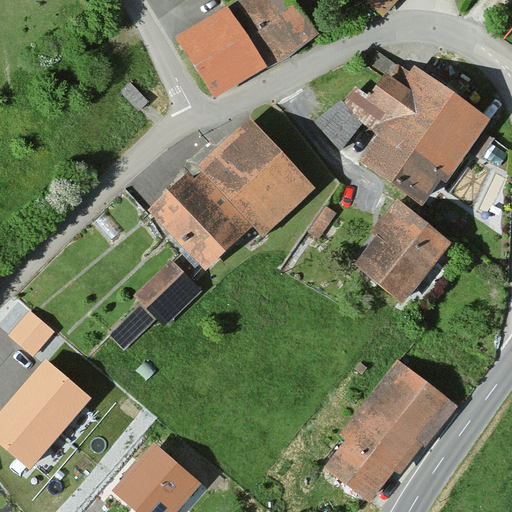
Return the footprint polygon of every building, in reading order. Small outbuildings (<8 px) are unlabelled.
[(310,37),(285,0),(249,0),(233,11),(269,65),(310,37)] [(398,0),(367,0),(385,15),(398,0)] [(269,65),(233,11),(180,43),(214,95),(269,65)] [(480,121),(417,72),(401,89),(387,81),(370,104),(358,94),(349,101),(322,123),(343,147),(363,125),(382,140),(366,165),(424,203),(480,121)] [(307,187),(258,134),(166,220),(205,262),(249,221),(259,232),(307,187)] [(336,215),(325,207),(307,232),(318,240),(336,215)] [(449,244),(402,209),(357,268),(404,303),(449,244)] [(199,292),(174,266),(138,301),(163,327),(199,292)] [(55,332),(29,310),(8,335),(33,357),(55,332)] [(458,399),(401,358),(325,462),(382,503),(458,399)] [(45,359),(0,411),(0,445),(30,471),(91,398),(45,359)] [(153,434),(112,484),(145,511),(169,511),(201,474),(153,434)]
